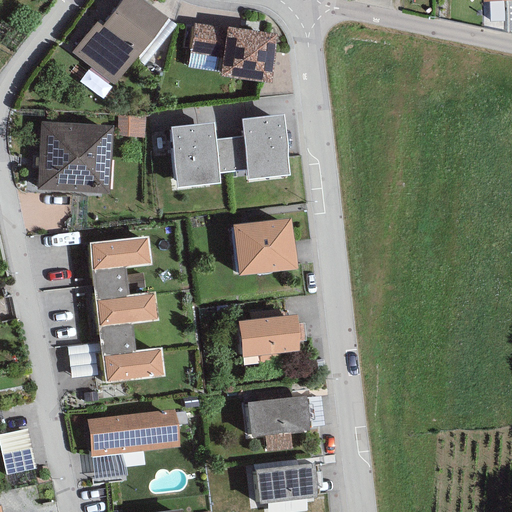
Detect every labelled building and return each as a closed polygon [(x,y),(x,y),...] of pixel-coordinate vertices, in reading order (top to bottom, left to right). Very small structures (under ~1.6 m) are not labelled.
[(72,53),(114,86),(167,19),(143,0),(122,0),(102,26),(96,21),(72,53)] [(223,57),(227,29),(193,23),(189,52),(223,57)] [(223,57),(220,76),(271,84),(276,34),(227,27),(227,29),(223,57)] [(145,116),(117,115),(117,136),(145,137),(145,116)] [(282,115),(241,120),(243,137),(247,170),(249,181),(290,176),(282,115)] [(112,126),(40,121),(36,190),(108,195),(112,126)] [(214,123),(171,127),(177,188),(219,184),(219,174),(215,140),(214,123)] [(243,137),(215,140),(219,174),(247,170),(243,137)] [(290,219),(233,225),(239,276),(296,269),(290,219)] [(88,243),(91,270),(124,266),(151,264),(148,237),(88,243)] [(124,266),(91,270),(95,300),(127,296),(124,266)] [(95,300),(98,328),(131,324),(158,320),(155,293),(127,296),(95,300)] [(295,315),(238,322),(242,358),(299,351),(295,315)] [(134,352),(131,324),(98,328),(101,356),(134,352)] [(134,352),(101,356),(104,384),(165,377),(161,349),(134,352)] [(306,396),(247,402),(251,437),(264,436),(289,433),(310,431),(306,396)] [(171,410),(85,420),(89,458),(175,447),(171,410)] [(27,429),(0,435),(0,452),(5,475),(36,468),(27,429)] [(291,450),(289,433),(264,436),(265,453),(291,450)] [(314,463),(255,469),(259,504),(317,498),(314,463)]
